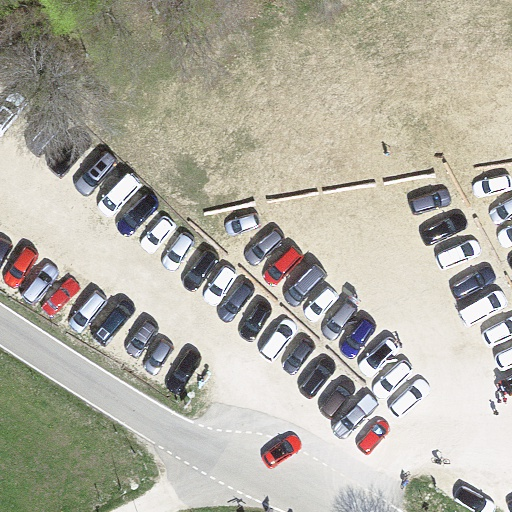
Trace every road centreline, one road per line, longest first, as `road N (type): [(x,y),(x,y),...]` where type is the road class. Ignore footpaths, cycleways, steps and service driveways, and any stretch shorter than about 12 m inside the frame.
road 1 (tertiary): [(329,511),(0,322)]
road 2 (track): [(511,431),(242,463)]
road 3 (track): [(242,463),(131,511)]
